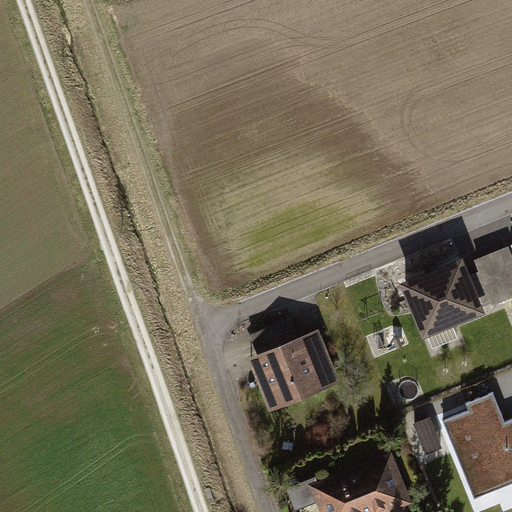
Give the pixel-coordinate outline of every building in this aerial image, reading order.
[(511,245),(480,258),(498,305),(511,299),(511,245)] [(467,252),(403,275),(422,329),(487,306),(467,252)] [(316,331),(244,360),(265,413),(337,384),(316,331)] [(496,389),(468,400),(472,409),(446,419),(476,492),(511,477),(511,415),(507,417),(496,389)] [(444,418),(419,421),(423,454),(448,450),(444,418)] [(391,455),(309,488),(318,511),(400,511),(412,507),(391,455)]
